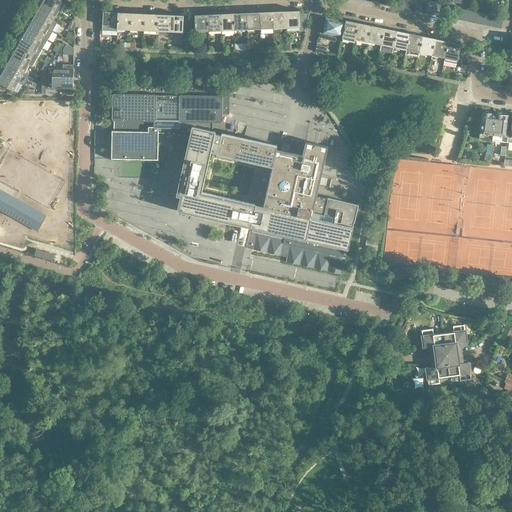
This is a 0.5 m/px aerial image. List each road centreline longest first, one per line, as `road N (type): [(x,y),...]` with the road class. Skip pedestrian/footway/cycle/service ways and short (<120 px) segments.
road 1 (residential): [(511,307),(421,288),(370,310),(195,272),(85,213),(87,0)]
road 2 (residential): [(511,96),(477,91),(489,35),(321,1)]
